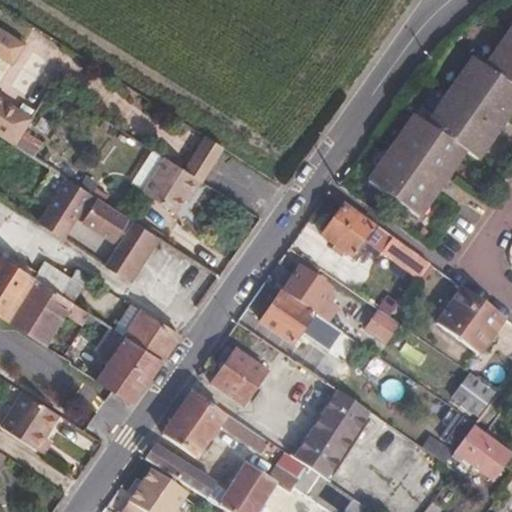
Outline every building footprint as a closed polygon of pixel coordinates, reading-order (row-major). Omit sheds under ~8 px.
[(23,46),(0,30),(0,136),(15,146),(31,119),(0,98),(0,55),(12,63),(23,46)] [(506,58),(511,50),(511,41),(502,55),(506,58)] [(502,55),(492,69),(511,83),(511,50),(506,58),(502,55)] [(462,94),(484,111),(490,104),(511,121),(511,120),(511,83),(492,69),(479,59),(470,71),(476,76),(462,94)] [(470,71),(456,90),(462,94),(476,76),(470,71)] [(462,94),(456,90),(443,108),(448,112),(462,94)] [(484,111),(462,94),(448,112),(443,108),(432,124),(464,148),(470,152),(476,156),(486,142),(493,147),(501,136),(479,119),(484,111)] [(484,111),(507,128),(511,121),(490,104),(484,111)] [(501,136),(507,128),(484,111),(479,119),(501,136)] [(402,150),(426,167),(431,160),(453,176),(461,165),(456,160),(464,148),(432,124),(420,115),(410,129),(415,133),(402,150)] [(410,129),(397,146),(402,150),(415,133),(410,129)] [(202,136),(191,153),(209,164),(219,147),(202,136)] [(493,147),(486,142),(476,156),(483,161),(493,147)] [(387,168),(402,150),(397,146),(383,165),(387,168)] [(470,152),(464,148),(456,160),(461,165),(470,152)] [(421,174),(426,167),(402,150),(387,168),(383,165),(373,178),(417,211),(427,197),(435,202),(442,191),(421,174)] [(198,182),(209,164),(191,153),(179,171),(194,180),(198,182)] [(179,171),(162,160),(140,194),(171,214),(194,180),(179,171)] [(431,160),(426,167),(448,184),(453,176),(431,160)] [(448,184),(426,167),(421,174),(442,191),(448,184)] [(154,236),(63,177),(53,192),(44,208),(66,223),(72,215),(82,199),(89,202),(78,219),(109,239),(119,224),(126,228),(116,243),(112,250),(137,265),(154,236)] [(435,202),(427,197),(417,211),(424,216),(435,202)] [(89,202),(82,199),(72,215),(78,219),(89,202)] [(478,214),(482,208),(473,201),(469,207),(478,214)] [(372,226),(343,203),(322,234),(336,245),(334,249),(343,255),(346,251),(351,255),(372,226)] [(66,223),(44,208),(34,223),(57,237),(66,223)] [(126,228),(119,224),(109,239),(116,243),(126,228)] [(429,276),(434,269),(388,236),(379,250),(418,276),(421,271),(429,276)] [(137,265),(112,250),(102,265),(126,281),(137,265)] [(0,319),(9,325),(37,279),(0,254),(0,319)] [(47,264),(37,279),(63,295),(72,281),(47,264)] [(279,291),(312,313),(329,324),(334,315),(337,310),(322,300),(327,292),(312,282),(314,278),(296,267),(279,291)] [(63,295),(71,301),(86,277),(78,272),(72,281),(63,295)] [(72,301),(71,301),(63,295),(37,279),(9,325),(42,347),(65,313),(72,301)] [(485,305),(461,287),(437,322),(478,351),(502,317),(485,305)] [(312,313),(279,291),(278,290),(258,322),(293,346),(305,329),(303,327),(308,319),(312,313)] [(91,313),(72,301),(65,313),(83,324),(91,313)] [(407,308),(400,303),(393,312),(389,318),(399,326),(409,332),(419,317),(407,308)] [(126,335),(161,358),(177,334),(141,312),(126,335)] [(326,330),(330,325),(329,324),(312,313),(308,319),(326,330)] [(398,328),(378,314),(368,328),(388,342),(398,328)] [(334,315),(329,324),(330,325),(342,332),(355,341),(358,343),(363,335),(334,315)] [(333,344),(342,332),(330,325),(326,330),(322,337),(333,344)] [(161,358),(126,335),(112,327),(99,347),(111,355),(95,381),(130,404),(161,358)] [(331,376),(355,341),(342,332),(333,344),(318,367),(331,376)] [(232,349),(256,363),(264,350),(240,336),(232,349)] [(263,371),(233,350),(211,383),(241,404),(263,371)] [(498,394),(469,374),(460,386),(487,407),(498,394)] [(370,412),(332,386),(287,452),(310,468),(326,479),(360,428),(370,412)] [(59,416),(25,393),(2,429),(37,451),(59,416)] [(219,421),(222,416),(188,395),(162,433),(196,455),(219,421)] [(222,416),(219,421),(263,450),(270,440),(225,412),(222,416)] [(511,457),(471,429),(452,457),(468,468),(471,465),(494,481),(511,457)] [(221,509),(225,511),(255,511),(275,481),(268,477),(245,462),(227,490),(154,445),(144,460),(221,509)] [(297,487),(310,468),(287,452),(285,451),(268,477),(275,481),(293,493),(297,487)] [(310,468),(297,487),(333,511),(345,492),(326,479),(310,468)] [(174,511),(186,494),(148,471),(126,503),(139,511),(174,511)] [(354,511),(360,503),(345,492),(333,511),(335,511),(354,511)] [(139,511),(126,503),(120,511),(139,511)]
